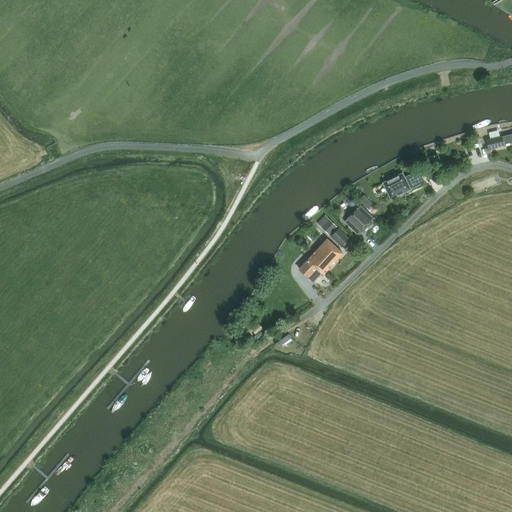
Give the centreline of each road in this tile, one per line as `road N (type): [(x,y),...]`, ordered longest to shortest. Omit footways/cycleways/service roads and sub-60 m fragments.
road 1 (unclassified): [(258,157),(273,141),(378,86),(447,65),(511,62)]
road 2 (unclassified): [(511,170),(466,172),(303,318)]
